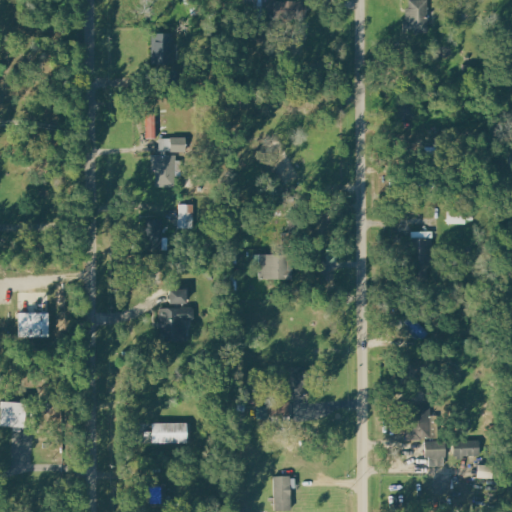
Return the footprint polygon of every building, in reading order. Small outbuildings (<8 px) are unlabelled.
[(277,2),(277,0),(262,0),(263,20),(308,20),(307,1),(277,2)] [(429,32),(427,0),(407,0),(406,0),(407,33),(429,32)] [(415,123),(416,104),(398,104),(398,123),(415,123)] [(148,139),(157,139),(158,115),(149,114),(148,139)] [(176,156),(167,156),(167,151),(173,151),(172,140),(161,140),(161,156),(153,156),(153,171),(156,170),(157,188),(176,187),(176,156)] [(194,230),(195,205),(180,205),(179,229),(194,230)] [(144,251),(162,251),(163,217),(145,217),(144,251)] [(433,240),(411,239),(410,267),(432,268),(433,240)] [(287,256),(256,255),(255,279),(286,280),(287,256)] [(187,291),(169,291),(169,309),(160,309),(160,333),(166,333),(166,340),(186,340),(187,320),(193,320),(193,308),(187,308),(187,291)] [(50,314),(19,314),(19,337),(49,338),(50,314)] [(403,323),(423,341),(430,332),(411,314),(403,323)] [(301,400),(302,367),(280,367),(279,399),(301,400)] [(0,418),(0,426),(24,428),(25,402),(1,401),(0,418)] [(430,406),(407,407),(408,440),(438,439),(438,422),(430,422),(430,406)] [(152,444),(188,443),(188,422),(151,423),(152,444)] [(427,467),(446,466),(445,440),(427,441),(427,467)] [(454,441),(455,458),(482,457),(481,440),(454,441)] [(478,478),(494,478),(494,465),(478,464),(478,478)] [(275,510),(291,510),(290,475),(274,476),(275,510)]
